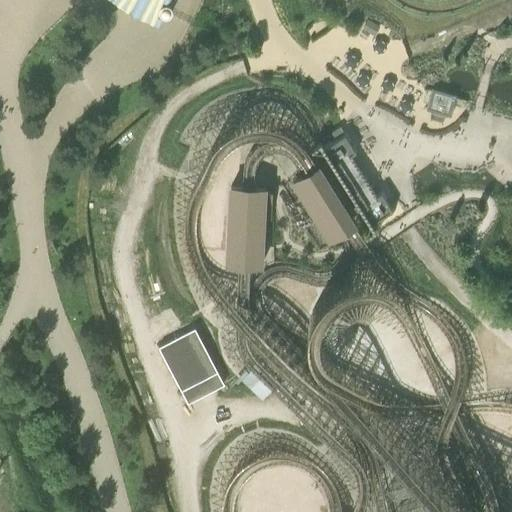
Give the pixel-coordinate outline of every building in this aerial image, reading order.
[(105,0),(128,17),(149,30),(155,21),(161,13),(158,10),(157,5),(161,2),(165,2),(166,0),(105,0)] [(168,5),(165,2),(161,2),(157,5),(158,10),(161,13),(165,13),(169,9),(168,5)] [(380,26),(367,19),(362,30),(374,36),(380,26)] [(433,87),(427,109),(450,115),(456,94),(433,87)] [(359,166),(353,156),(357,153),(345,134),(336,139),(323,147),(329,156),(369,220),(370,223),(392,209),(382,192),(377,195),(359,166)] [(369,220),(329,156),(311,167),(303,172),(290,180),(312,216),(329,244),(344,235),(351,231),(369,220)] [(247,185),(226,185),(224,266),(245,266),(261,266),(263,189),(263,186),(247,185)]
